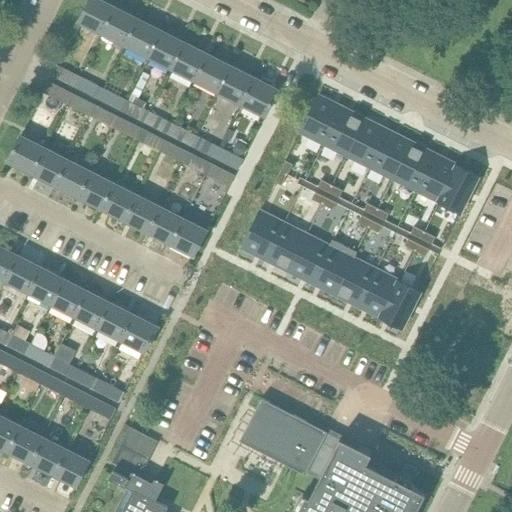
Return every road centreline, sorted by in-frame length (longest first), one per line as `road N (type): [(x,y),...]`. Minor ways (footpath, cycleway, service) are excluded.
road 1 (residential): [(511,148),(216,0)]
road 2 (residential): [(170,269),(0,185)]
road 3 (tertiary): [(450,511),(511,387)]
